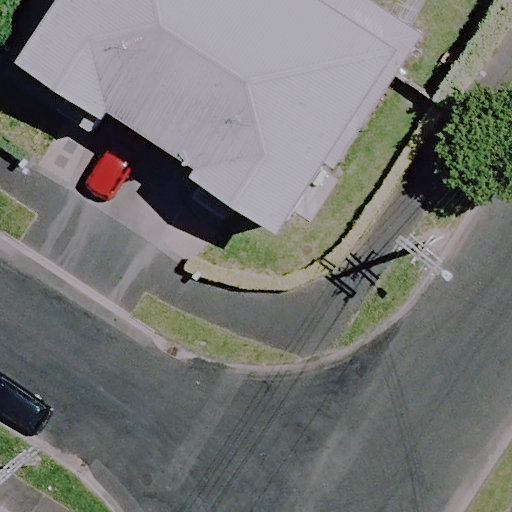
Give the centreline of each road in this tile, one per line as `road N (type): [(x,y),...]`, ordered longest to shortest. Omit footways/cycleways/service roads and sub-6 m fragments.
road 1 (residential): [(291,511),(0,322)]
road 2 (residential): [(357,511),(511,289)]
